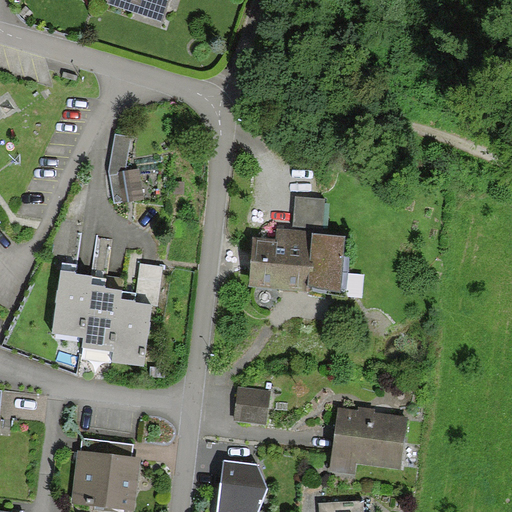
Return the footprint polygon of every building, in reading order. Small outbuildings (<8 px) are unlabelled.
[(165,12),(169,0),(107,0),(134,9),(137,2),(165,12)] [(131,140),(117,137),(110,172),(116,205),(145,199),(140,171),(125,173),(131,140)] [(296,199),(293,231),(314,233),(314,237),(323,238),(326,201),(296,199)] [(275,242),(254,240),(250,289),(311,294),(340,297),(345,240),(323,238),(314,237),(314,233),(293,231),(289,231),(277,230),(275,242)] [(132,304),(122,302),(123,292),(101,289),(92,288),(93,275),(72,272),(60,271),(54,325),(87,329),(85,341),(117,345),(116,353),(148,357),(153,306),(132,304)] [(270,392),(238,388),(234,422),(266,426),(270,392)] [(363,413),(339,411),(333,473),(354,475),(355,464),(403,469),(408,417),(363,413)] [(82,452),(78,451),(70,506),(114,511),(132,511),(139,462),(131,461),(133,448),(83,441),(82,452)] [(259,467),(225,464),(219,511),(259,511),(268,491),(259,467)] [(363,511),(363,503),(319,506),(319,511),(363,511)]
